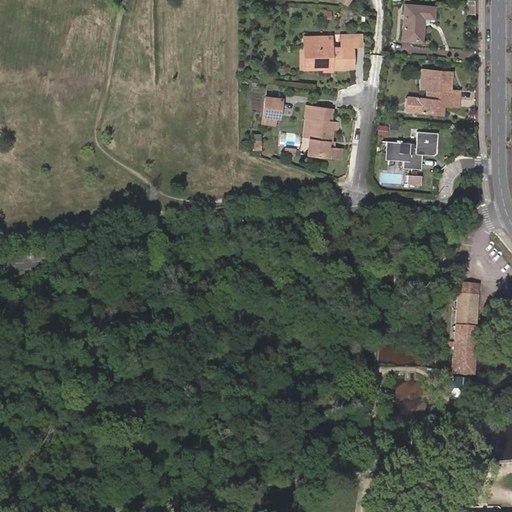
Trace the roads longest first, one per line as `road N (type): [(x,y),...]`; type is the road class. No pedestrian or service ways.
road 1 (residential): [(352,209),(0,264)]
road 2 (tertiary): [(506,213),(498,169),(498,0)]
road 3 (residential): [(506,213),(352,209)]
